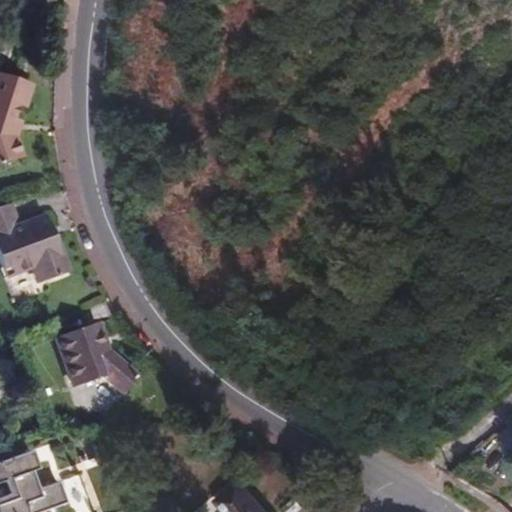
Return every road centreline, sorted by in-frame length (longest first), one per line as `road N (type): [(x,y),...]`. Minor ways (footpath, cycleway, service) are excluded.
road 1 (secondary): [(405,491),(216,375),(131,274),(101,205),(87,130),(96,0)]
road 2 (residential): [(511,396),(405,491)]
